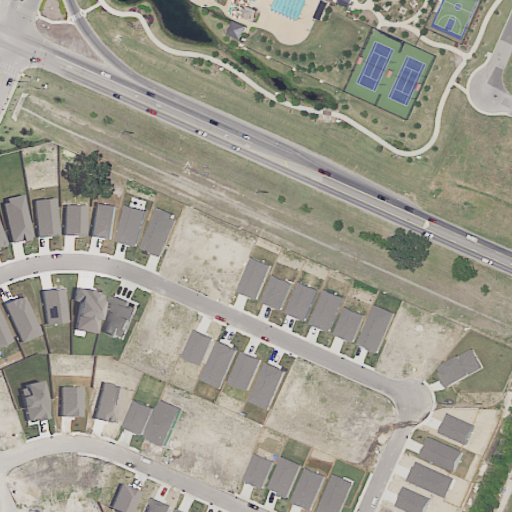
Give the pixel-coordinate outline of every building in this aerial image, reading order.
[(332,0),(355,9),(358,0),(332,0)] [(248,27),(234,21),(229,34),(242,40),(248,27)] [(114,385),(106,421),(124,425),(132,389),(114,385)] [(71,391),(72,420),(93,419),(92,391),(71,391)] [(145,404),(135,430),(152,438),(163,412),(145,404)] [(131,487),(122,511),(124,511),(142,511),(149,495),(131,487)] [(165,502),(160,511),(182,511),(183,510),(165,502)]
